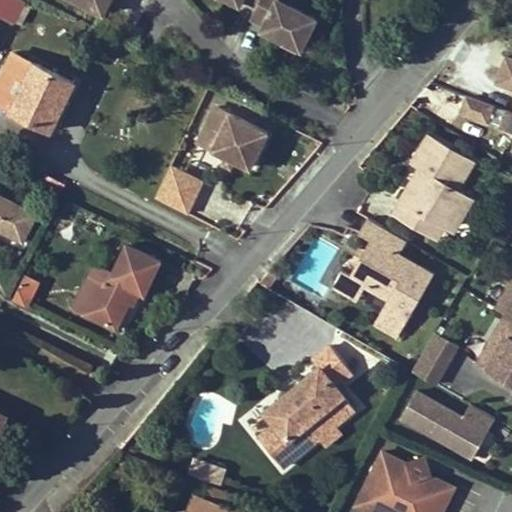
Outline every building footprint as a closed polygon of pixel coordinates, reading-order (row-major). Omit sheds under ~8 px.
[(0,0),(0,16),(14,24),(26,2),(21,0),(0,0)] [(83,0),(102,9),(105,4),(106,0),(113,0),(116,1),(116,0),(83,0)] [(226,0),(236,5),(233,10),(246,16),(242,26),(256,33),(259,27),(296,46),(311,17),(277,0),(272,0),(271,3),(266,0),(226,0)] [(51,129),(74,82),(13,52),(0,79),(0,98),(14,106),(12,110),(51,129)] [(466,92),(459,115),(487,123),(493,99),(466,92)] [(268,133),(221,110),(216,107),(198,141),(251,166),(268,133)] [(434,218),(447,226),(466,191),(459,187),(475,160),(429,132),(413,161),(427,169),(422,177),(415,174),(393,212),(426,232),(434,218)] [(156,197),(187,212),(200,183),(170,168),(156,197)] [(453,230),(474,195),(466,191),(447,226),(453,230)] [(0,229),(26,241),(39,214),(0,194),(0,229)] [(372,235),(365,249),(358,261),(350,274),(367,285),(389,297),(375,321),(398,335),(435,274),(400,252),(408,238),(369,215),(362,229),(372,235)] [(438,239),(447,226),(434,218),(426,232),(438,239)] [(293,281),(317,291),(336,246),(311,236),(293,281)] [(113,264),(95,255),(83,280),(72,303),(126,331),(162,255),(127,238),(113,264)] [(355,258),(358,261),(365,249),(361,247),(355,258)] [(16,293),(29,301),(41,276),(28,269),(16,293)] [(360,298),(367,285),(350,274),(342,269),(334,283),(360,298)] [(511,298),(504,294),(494,311),(504,316),(511,303),(511,298)] [(511,303),(504,316),(487,346),(495,350),(484,370),(511,386),(511,303)] [(433,383),(455,345),(432,332),(410,370),(433,383)] [(283,465),(320,437),(315,430),(330,420),(334,425),(353,409),(335,384),(352,371),(331,345),(314,359),(320,367),(302,382),(305,387),(290,398),(287,394),(266,410),(277,423),(260,436),(283,465)] [(484,370),(495,350),(487,346),(476,365),(484,370)] [(290,398),(305,387),(302,382),(287,394),(290,398)] [(471,459),(496,417),(468,401),(462,411),(415,384),(397,417),(471,459)] [(0,434),(9,415),(0,410),(0,434)] [(250,423),(260,436),(277,423),(266,410),(250,423)] [(340,433),(334,425),(330,420),(315,430),(320,437),(324,442),(326,444),(340,433)] [(372,511),(441,511),(455,485),(433,474),(427,456),(407,462),(384,450),(357,504),(372,511)] [(139,458),(126,453),(117,478),(130,483),(133,476),(143,480),(149,465),(138,461),(139,458)] [(192,455),(187,473),(222,482),(226,464),(192,455)] [(233,511),(235,508),(239,497),(219,490),(218,492),(199,485),(190,511),(233,511)]
